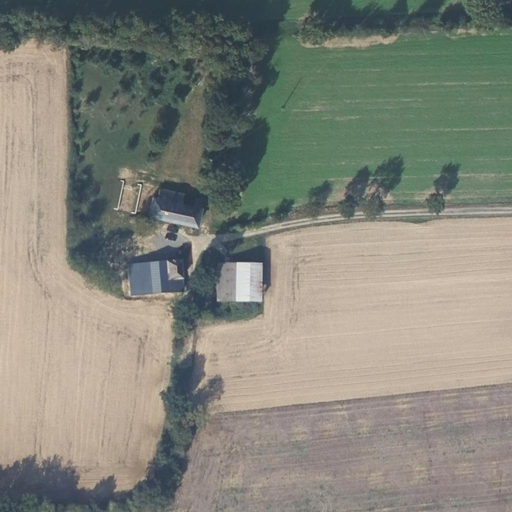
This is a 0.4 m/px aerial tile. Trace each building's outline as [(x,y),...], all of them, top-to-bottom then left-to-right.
[(173,193),(174,191),(151,187),(149,196),(143,195),(140,212),(188,222),(193,197),(186,195),(185,203),(171,200),(173,193)] [(186,195),(173,193),(171,200),(185,203),(186,195)] [(158,259),(130,260),(131,278),(148,278),(148,276),(159,276),(158,259)] [(159,276),(171,276),(172,259),(158,259),(159,276)] [(207,259),(205,297),(223,297),(226,261),(207,259)] [(130,260),(118,260),(119,291),(130,291),(131,278),(130,260)] [(250,262),(226,261),(223,297),(248,299),(250,262)] [(172,290),(171,276),(159,276),(148,276),(148,278),(131,278),(130,291),(172,290)]
